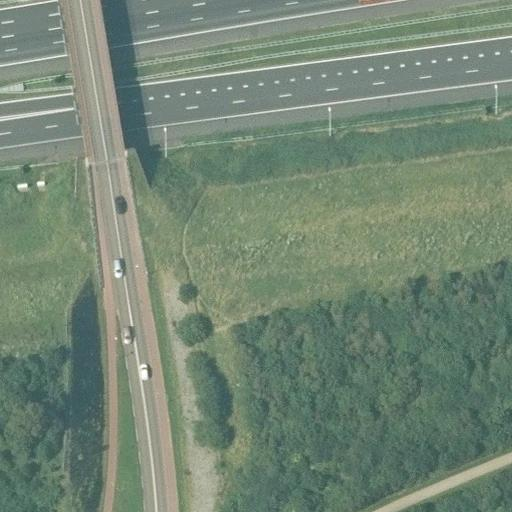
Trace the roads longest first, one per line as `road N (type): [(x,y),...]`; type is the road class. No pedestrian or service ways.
road 1 (tertiary): [(156,511),(78,0)]
road 2 (motorway): [(121,112),(511,58)]
road 3 (motorway): [(0,33),(218,0)]
road 4 (motorway): [(0,131),(121,112)]
road 5 (motorway): [(0,123),(121,112)]
